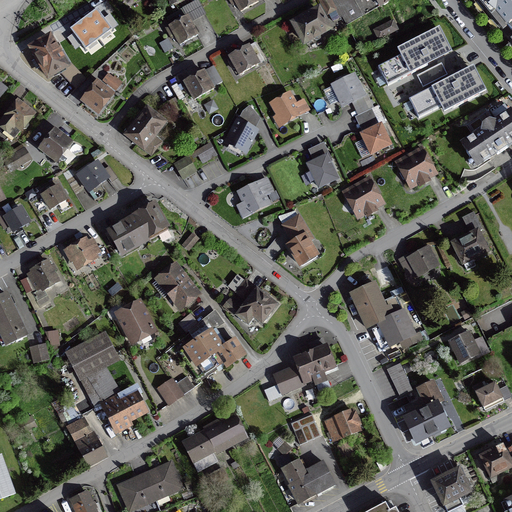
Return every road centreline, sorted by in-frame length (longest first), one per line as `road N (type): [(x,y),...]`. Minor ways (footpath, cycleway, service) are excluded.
road 1 (residential): [(96,472),(238,386),(312,307)]
road 2 (residential): [(312,307),(363,252),(511,166)]
road 3 (residential): [(300,0),(160,77),(104,139)]
road 4 (residential): [(312,307),(151,180)]
road 5 (residential): [(405,472),(346,339),(312,307)]
road 6 (residential): [(0,270),(151,180)]
road 7 (residential): [(104,139),(0,53)]
